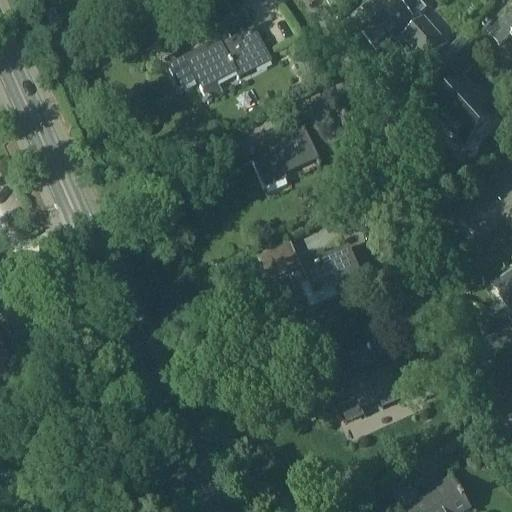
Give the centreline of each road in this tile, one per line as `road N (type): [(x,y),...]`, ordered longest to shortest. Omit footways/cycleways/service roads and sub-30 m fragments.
road 1 (primary): [(208,511),(0,47)]
road 2 (residential): [(434,257),(368,96),(311,0)]
road 3 (residential): [(511,445),(434,257)]
